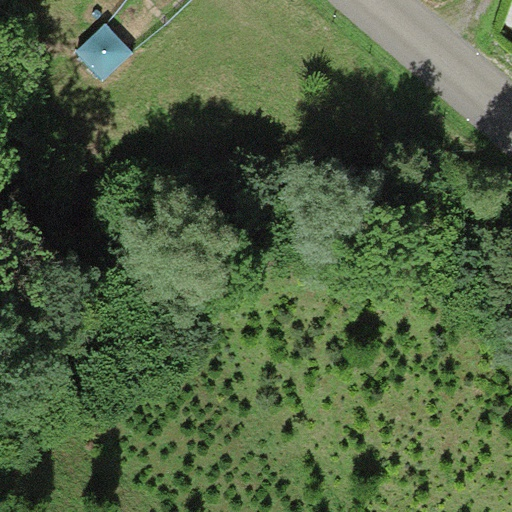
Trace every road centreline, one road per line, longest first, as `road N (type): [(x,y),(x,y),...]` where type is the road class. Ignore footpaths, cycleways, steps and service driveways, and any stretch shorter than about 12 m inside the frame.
road 1 (tertiary): [(365,0),(511,126)]
road 2 (track): [(207,353),(307,511)]
